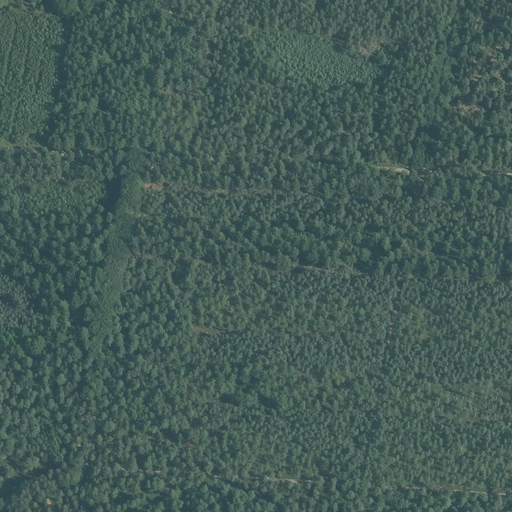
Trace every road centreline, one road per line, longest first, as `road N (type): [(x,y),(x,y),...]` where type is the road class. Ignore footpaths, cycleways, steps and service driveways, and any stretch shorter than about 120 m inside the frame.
road 1 (track): [(0,147),(511,175)]
road 2 (track): [(356,485),(451,0)]
road 3 (track): [(89,462),(171,0)]
road 4 (track): [(511,387),(103,361)]
road 5 (track): [(511,51),(165,25)]
road 6 (track): [(356,485),(89,462)]
road 7 (track): [(511,495),(356,485)]
